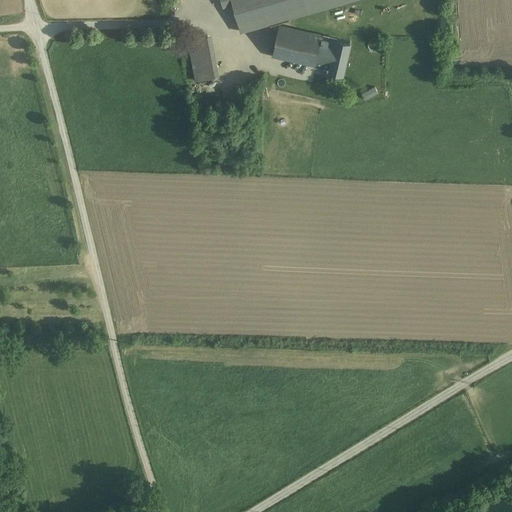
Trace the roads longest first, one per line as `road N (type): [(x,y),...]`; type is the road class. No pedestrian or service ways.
road 1 (residential): [(159,511),(28,0)]
road 2 (residential): [(511,357),(255,511)]
